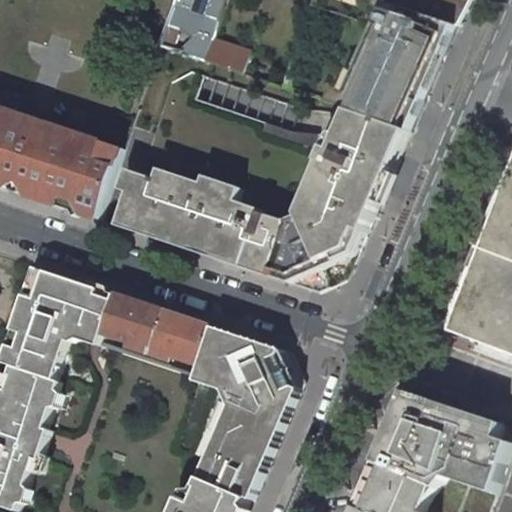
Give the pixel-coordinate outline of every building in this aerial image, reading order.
[(177,0),(162,47),(209,63),(216,41),(181,30),(191,0),(177,0)] [(229,0),(209,0),(205,15),(210,17),(205,31),(218,35),(229,0)] [(389,0),(314,0),(313,6),(350,18),(323,99),(362,112),(365,113),(364,115),(414,133),(459,27),(389,3),(389,0)] [(389,0),(389,3),(459,27),(460,28),(474,0),(389,0)] [(254,54),(216,41),(209,63),(247,75),(254,54)] [(0,187),(12,191),(15,189),(26,183),(30,194),(32,198),(65,209),(68,199),(85,205),(86,211),(88,216),(104,222),(116,187),(122,168),(125,158),(128,150),(110,144),(107,154),(95,150),(98,140),(0,107),(0,187)] [(331,165),(305,215),(291,221),(267,213),(248,269),(312,291),(354,273),(367,242),(383,206),(388,192),(379,189),(386,172),(395,176),(414,133),(364,115),(365,113),(362,112),(349,137),(342,152),(336,149),(329,163),(331,165)] [(342,152),(349,137),(346,135),(342,136),(336,149),(342,152)] [(98,140),(95,150),(107,154),(110,144),(98,140)] [(511,157),(466,267),(472,269),(448,331),(511,356),(511,157)] [(197,182),(153,167),(150,177),(122,168),(116,187),(123,190),(112,224),(197,252),(201,238),(224,245),(219,260),(248,269),(267,213),(268,211),(238,201),(243,188),(199,174),(197,182)] [(388,192),(395,176),(386,172),(379,189),(388,192)] [(26,183),(15,189),(16,190),(19,193),(22,195),(27,195),(30,194),(26,183)] [(65,209),(81,214),(86,211),(85,205),(68,199),(65,209)] [(197,252),(219,260),(224,245),(201,238),(197,252)] [(0,504),(24,511),(41,461),(45,462),(56,427),(50,425),(64,380),(60,379),(72,340),(77,341),(84,338),(106,345),(106,344),(109,335),(121,297),(73,280),(49,273),(46,271),(37,299),(29,296),(26,295),(15,330),(18,331),(24,333),(19,349),(13,347),(10,346),(5,363),(7,363),(17,367),(13,378),(9,391),(4,389),(0,400),(0,504)] [(354,273),(312,291),(322,294),(351,281),(354,273)] [(169,312),(121,297),(109,335),(156,351),(169,312)] [(217,328),(169,312),(156,351),(205,367),(208,358),(217,328)] [(225,363),(234,334),(217,328),(208,358),(222,362),(225,363)] [(15,330),(10,346),(13,347),(19,349),(24,333),(18,331),(15,330)] [(189,493),(181,511),(247,511),(254,498),(258,500),(298,406),(305,389),(286,351),(269,346),(234,334),(225,363),(222,362),(208,358),(205,367),(203,372),(202,377),(201,378),(229,387),(236,402),(207,473),(211,475),(202,498),(189,493)] [(511,430),(411,394),(360,511),(489,511),(511,452),(511,430)]
